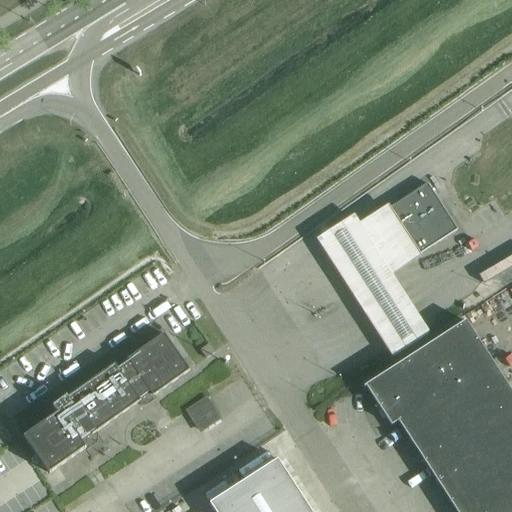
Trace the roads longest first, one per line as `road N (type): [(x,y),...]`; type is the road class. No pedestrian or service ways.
road 1 (unclassified): [(197,276),(357,511)]
road 2 (unclassified): [(68,74),(197,276)]
road 3 (unclassified): [(9,402),(197,276)]
road 4 (unclassified): [(108,501),(251,409)]
road 5 (tertiary): [(68,74),(179,0)]
road 6 (tertiary): [(106,0),(0,62)]
